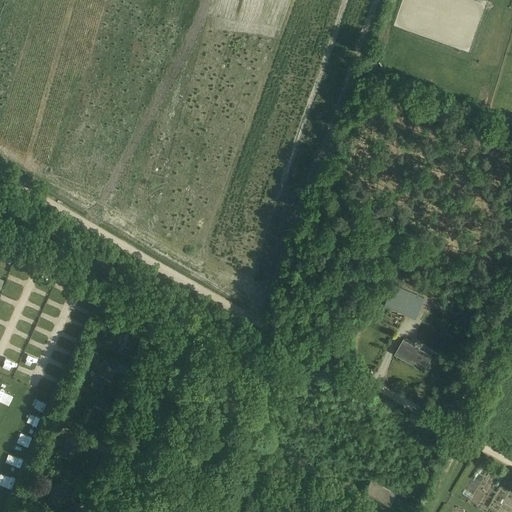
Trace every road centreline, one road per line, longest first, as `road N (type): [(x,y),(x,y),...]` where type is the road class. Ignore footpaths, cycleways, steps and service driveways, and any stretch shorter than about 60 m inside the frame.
road 1 (track): [(0,173),(263,323)]
road 2 (track): [(511,462),(263,323)]
road 3 (unknown): [(72,511),(148,343),(175,327),(199,286)]
road 4 (track): [(511,299),(451,430)]
